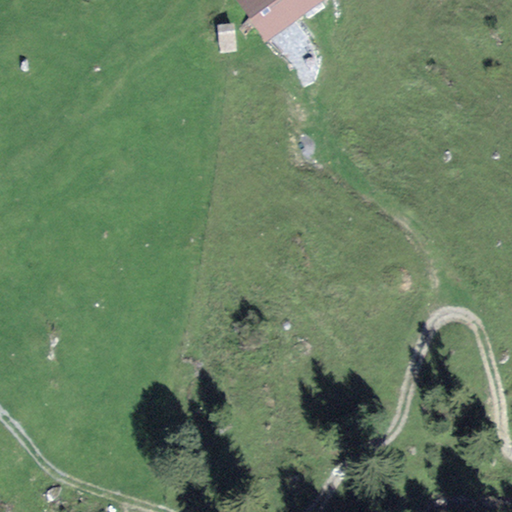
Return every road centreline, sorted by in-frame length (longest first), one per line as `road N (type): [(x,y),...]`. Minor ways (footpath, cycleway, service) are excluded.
road 1 (track): [(324,35),(324,148),(344,175),(419,234),(441,316),(470,319),(487,349),(511,450)]
road 2 (track): [(311,511),(390,437),(441,316)]
road 3 (track): [(0,411),(51,473),(158,511)]
